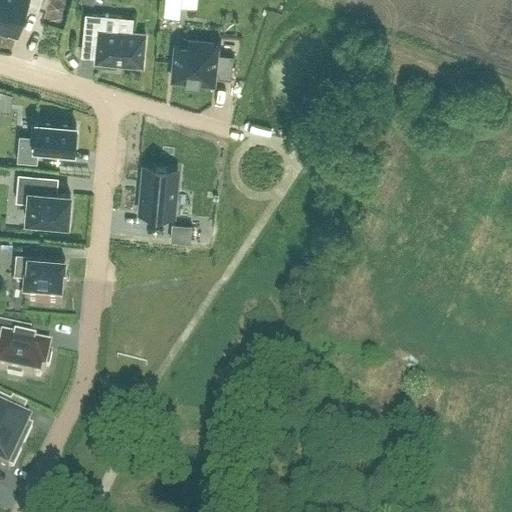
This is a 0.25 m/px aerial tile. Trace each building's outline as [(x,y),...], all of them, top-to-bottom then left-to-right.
[(0,0),(0,27),(3,29),(2,31),(16,35),(25,7),(38,11),(41,0),(0,0)] [(179,16),(180,0),(165,0),(164,15),(179,16)] [(83,38),(97,40),(95,59),(142,64),(145,32),(117,30),(118,16),(101,14),(86,13),(83,38)] [(216,52),(217,42),(220,42),(220,38),(216,37),(215,40),(187,37),(187,45),(175,44),(172,78),(186,79),(185,82),(199,83),(199,81),(213,82),(214,76),(231,78),(233,54),(216,52)] [(0,89),(0,103),(11,104),(12,93),(0,89)] [(20,133),(17,159),(37,161),(38,147),(74,150),(77,124),(33,120),(32,134),(20,133)] [(139,211),(173,215),(175,191),(177,167),(143,164),(139,211)] [(70,192),(47,190),(48,175),(18,172),(16,199),(28,200),(26,219),(68,222),(70,192)] [(172,223),(188,224),(191,192),(175,191),(173,215),(172,223)] [(172,223),(171,238),(190,240),(192,225),(188,224),(172,223)] [(26,285),(24,303),(60,307),(62,289),(66,289),(67,275),(63,274),(65,257),(17,253),(14,284),(26,285)] [(21,330),(0,325),(0,352),(1,353),(0,355),(0,372),(8,374),(7,377),(22,380),(23,377),(40,381),(42,373),(45,374),(46,370),(49,371),(52,356),(49,355),(50,351),(34,348),(34,347),(18,343),(21,330)] [(0,399),(0,439),(23,450),(32,429),(29,428),(30,425),(7,414),(11,405),(0,399)] [(13,471),(23,450),(0,439),(0,468),(8,472),(10,469),(13,471)]
